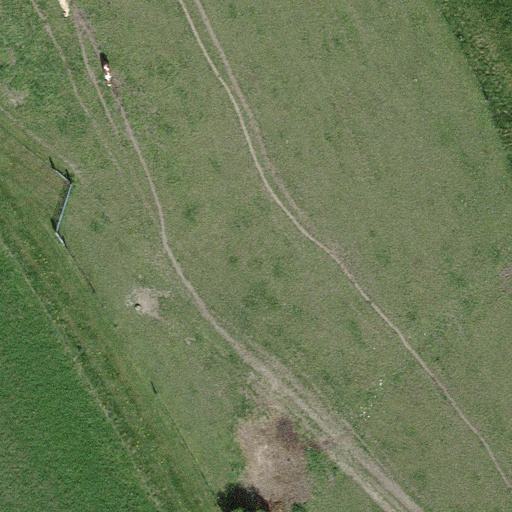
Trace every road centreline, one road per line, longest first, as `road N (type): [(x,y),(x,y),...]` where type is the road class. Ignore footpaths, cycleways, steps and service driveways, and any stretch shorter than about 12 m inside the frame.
road 1 (track): [(1,180),(318,419),(409,511)]
road 2 (track): [(176,511),(0,178)]
